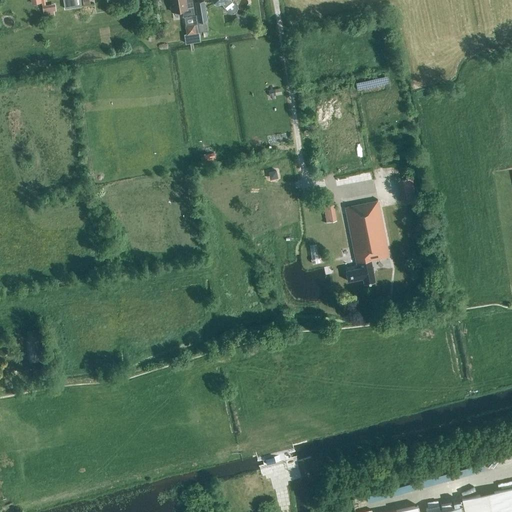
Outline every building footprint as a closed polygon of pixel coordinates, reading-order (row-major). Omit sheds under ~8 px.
[(80,0),(62,0),(64,9),(82,7),(80,0)] [(169,0),(171,12),(182,11),(183,17),(194,16),(191,0),(169,0)] [(197,23),(207,21),(204,1),(194,2),(197,23)] [(42,6),(44,12),(56,9),(54,3),(42,6)] [(185,45),(200,42),(197,19),(190,20),(191,24),(185,25),(186,34),(183,35),(185,45)] [(203,157),(205,166),(216,164),(214,153),(203,155),(203,157)] [(406,204),(417,201),(412,179),(401,181),(406,204)] [(375,283),(371,260),(389,257),(378,201),(345,208),(357,269),(345,271),(347,282),(362,279),(364,285),(375,283)] [(337,221),(334,204),(323,206),(326,223),(337,221)] [(430,330),(419,332),(420,338),(431,336),(430,330)] [(464,511),(511,511),(511,488),(462,499),(464,511)]
